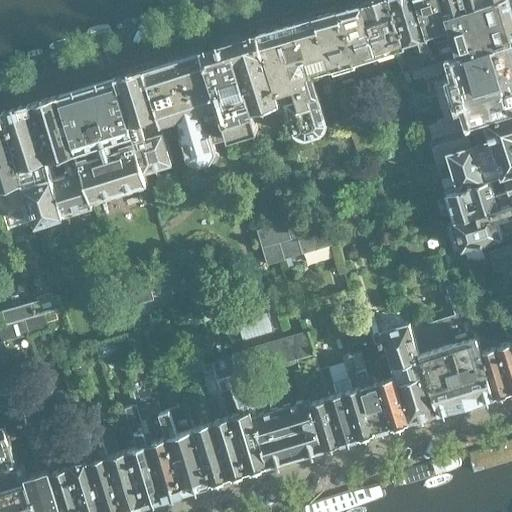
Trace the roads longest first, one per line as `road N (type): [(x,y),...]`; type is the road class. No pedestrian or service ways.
road 1 (residential): [(511,402),(159,511)]
road 2 (residential): [(0,93),(307,0)]
